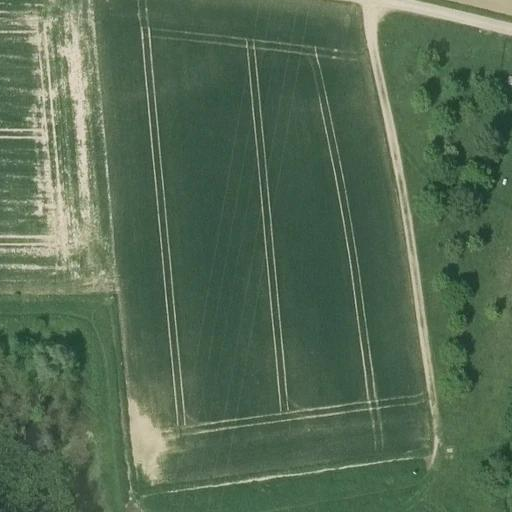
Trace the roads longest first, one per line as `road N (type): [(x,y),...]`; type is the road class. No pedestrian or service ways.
road 1 (track): [(366,0),(433,448),(137,490),(114,298),(0,299)]
road 2 (track): [(511,35),(361,0)]
